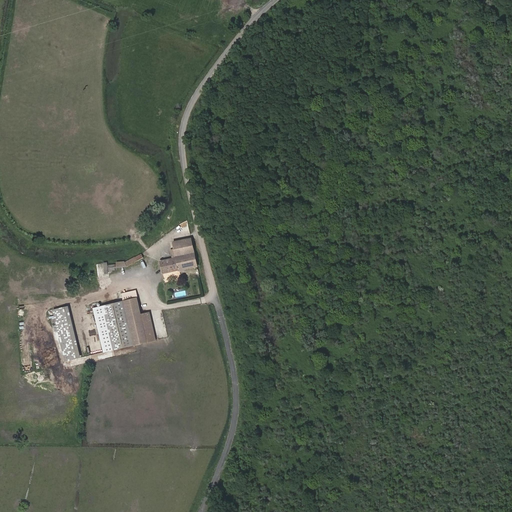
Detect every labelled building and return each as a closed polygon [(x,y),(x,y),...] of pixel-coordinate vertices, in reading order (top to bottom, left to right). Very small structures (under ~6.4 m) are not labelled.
[(161,261),(163,272),(197,265),(191,238),(174,242),(175,252),(172,253),(173,259),(161,261)] [(125,262),(117,264),(119,269),(127,266),(142,258),(140,254),(125,262)] [(102,273),(107,272),(107,262),(98,263),(99,281),(102,280),(102,273)] [(125,302),(136,300),(135,292),(124,294),(125,302)] [(131,327),(134,345),(145,342),(140,315),(136,300),(125,302),(131,327)] [(131,327),(125,302),(104,306),(114,349),(134,345),(131,327)] [(53,310),(65,361),(81,358),(69,306),(53,310)] [(104,306),(94,309),(103,351),(114,349),(104,306)] [(140,315),(145,342),(154,340),(148,313),(140,315)] [(93,351),(100,349),(98,340),(91,342),(93,351)]
